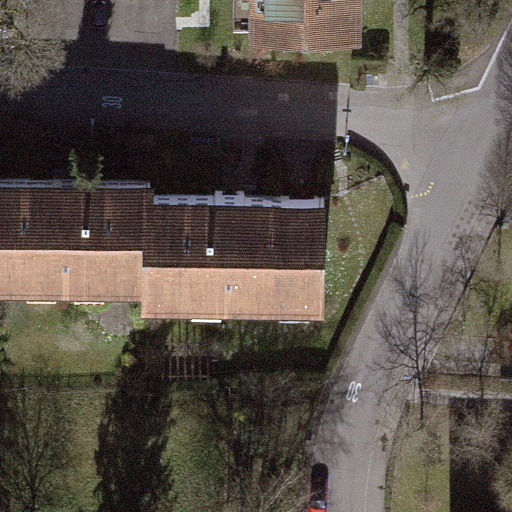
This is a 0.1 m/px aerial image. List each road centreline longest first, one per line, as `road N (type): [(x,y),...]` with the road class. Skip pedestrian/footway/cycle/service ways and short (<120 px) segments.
road 1 (residential): [(460,141),(389,114),(0,81)]
road 2 (residential): [(343,511),(345,442),(360,375),(460,141)]
